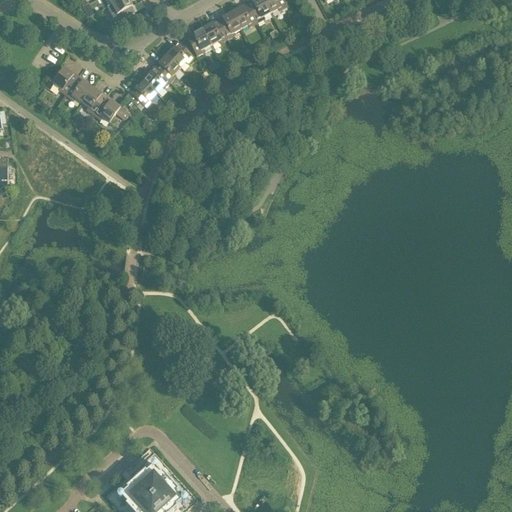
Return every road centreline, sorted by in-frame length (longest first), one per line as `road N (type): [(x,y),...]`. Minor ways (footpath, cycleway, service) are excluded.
road 1 (residential): [(63,511),(79,486),(141,432),(156,435),(226,511)]
road 2 (residential): [(173,22),(119,53),(36,6),(0,8)]
